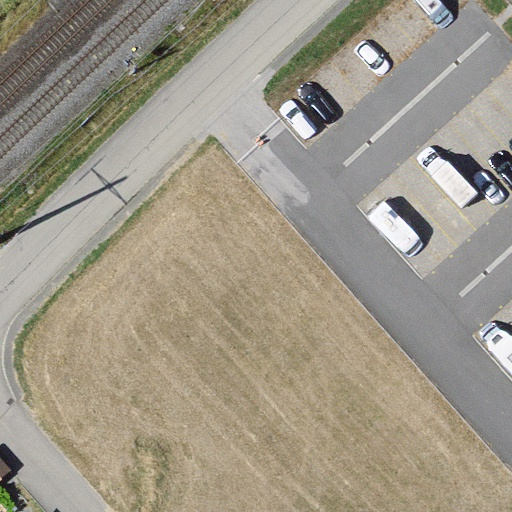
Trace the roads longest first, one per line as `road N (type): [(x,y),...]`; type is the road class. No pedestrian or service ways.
road 1 (residential): [(309,0),(0,290)]
road 2 (residential): [(0,416),(79,511)]
